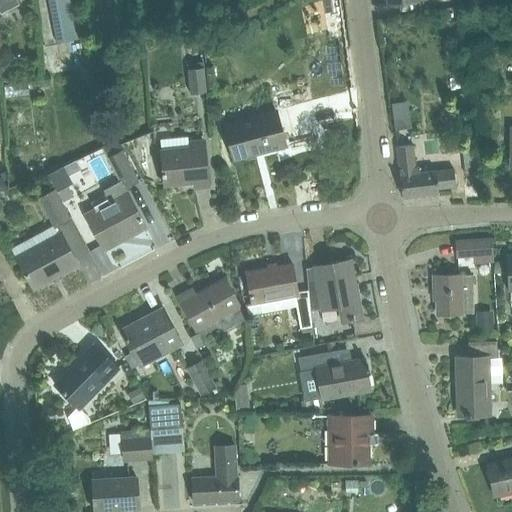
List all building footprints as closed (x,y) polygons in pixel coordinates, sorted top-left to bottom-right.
[(0,0),(0,12),(1,14),(20,4),(18,0),(0,0)] [(81,38),(74,0),(48,0),(57,43),(81,38)] [(187,69),(189,95),(207,93),(204,68),(187,69)] [(4,99),(27,96),(25,82),(3,85),(4,99)] [(276,110),(257,115),(225,124),(234,159),(286,145),(276,110)] [(409,112),(393,114),(395,129),(411,127),(409,112)] [(109,159),(120,180),(125,189),(139,181),(123,152),(116,140),(102,147),(109,159)] [(161,150),(162,165),(164,185),(194,182),(194,187),(209,185),(204,141),(189,142),(189,148),(161,150)] [(456,186),(454,169),(419,173),(418,167),(416,167),(413,144),(397,146),(403,197),(439,193),(438,188),(456,186)] [(48,175),(55,187),(70,178),(68,176),(63,166),(48,175)] [(127,192),(125,189),(120,180),(103,190),(110,201),(85,215),(102,245),(125,232),(128,237),(147,227),(128,192),(127,192)] [(69,221),(54,192),(41,200),(56,228),(69,221)] [(18,258),(24,271),(34,288),(78,264),(62,235),(18,258)] [(458,257),(493,254),(492,239),(457,241),(458,257)] [(310,311),(344,304),(347,320),(361,317),(351,260),(307,268),(308,290),(310,311)] [(311,326),(310,311),(308,290),(298,292),(292,263),(246,271),(252,303),(245,304),(247,314),(295,305),(299,329),(311,326)] [(437,314),(457,313),(474,313),(472,274),(434,275),(435,299),(437,299),(437,314)] [(196,330),(217,318),(224,331),(246,318),(239,306),(240,306),(225,277),(195,294),(192,288),(178,296),(196,330)] [(183,345),(175,329),(165,311),(150,320),(150,321),(142,325),(139,319),(120,329),(133,353),(139,365),(140,367),(183,345)] [(476,312),(476,330),(498,329),(497,320),(493,319),(492,311),(476,312)] [(205,344),(198,333),(190,337),(196,349),(205,344)] [(458,415),(478,415),(487,414),(486,358),(494,358),(494,341),(468,341),(469,356),(461,357),(462,385),(457,385),(458,415)] [(73,430),(91,423),(89,417),(79,408),(119,368),(94,344),(55,384),(77,406),(68,416),(73,430)] [(297,357),(299,371),(316,368),(321,398),(371,389),(365,358),(332,364),(330,351),(297,357)] [(126,356),(132,368),(139,365),(133,353),(126,356)] [(215,387),(202,361),(188,368),(201,394),(215,387)] [(249,408),(247,384),(240,385),(235,395),(236,409),(249,408)] [(134,404),(146,398),(140,388),(128,394),(134,404)] [(323,407),(321,398),(304,401),(301,401),(302,407),(323,407)] [(169,399),(148,401),(151,430),(182,427),(180,404),(169,405),(169,399)] [(328,463),(348,463),(368,462),(368,433),(372,433),(372,415),(328,416),(328,463)] [(121,434),(123,460),(152,458),(149,429),(138,429),(138,433),(121,434)] [(217,476),(192,477),(194,502),(239,500),(237,474),(235,445),(215,446),(217,476)] [(180,451),(158,452),(159,509),(181,508),(180,451)] [(495,495),(511,491),(511,458),(488,464),(495,495)] [(139,508),(138,488),(137,476),(92,480),(94,511),(139,508)]
